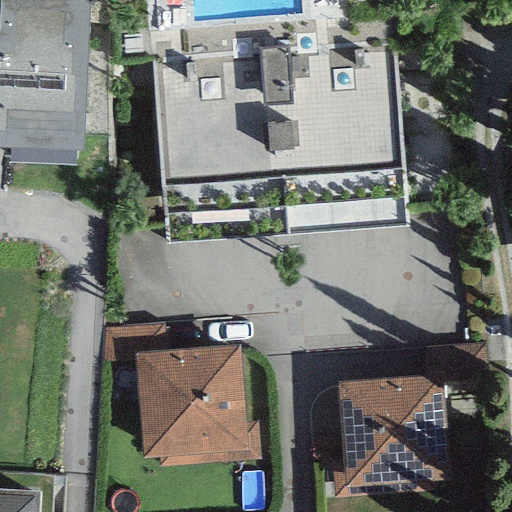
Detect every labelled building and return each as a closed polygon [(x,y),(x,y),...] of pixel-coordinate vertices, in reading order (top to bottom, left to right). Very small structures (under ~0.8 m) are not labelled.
[(1,0),(0,24),(0,132),(82,136),(88,0),(1,0)] [(394,39),(152,59),(167,239),(408,220),(394,39)] [(238,336),(133,345),(142,449),(158,448),(159,463),(259,455),(256,418),(246,419),(238,336)] [(422,347),(424,366),(440,365),(441,376),(482,372),(479,342),(422,347)] [(424,366),(335,374),(342,456),(330,457),(333,495),(435,486),(434,471),(449,470),(441,376),(440,365),(424,366)] [(38,511),(40,483),(0,480),(0,511),(38,511)]
